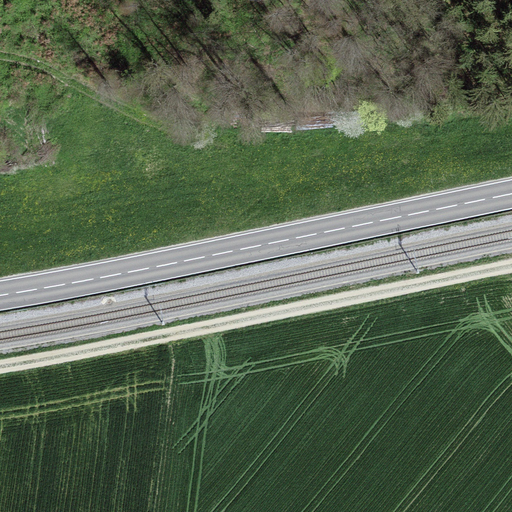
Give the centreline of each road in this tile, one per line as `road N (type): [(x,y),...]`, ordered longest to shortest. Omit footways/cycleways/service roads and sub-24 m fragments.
road 1 (secondary): [(511,193),(0,293)]
road 2 (track): [(0,364),(511,266)]
road 3 (track): [(0,54),(42,65),(167,124)]
